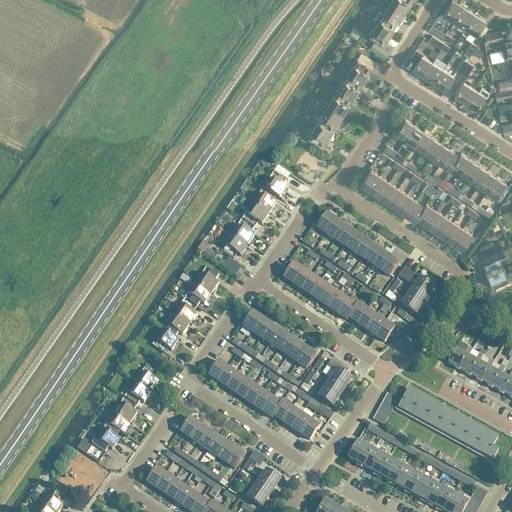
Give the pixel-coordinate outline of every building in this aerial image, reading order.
[(390,0),(390,1),(404,10),(410,0),(390,0)] [(444,4),(438,14),(447,20),(452,23),(464,4),(458,0),(450,0),(447,6),(444,4)] [(390,1),(384,10),(380,8),(376,13),(380,16),(395,26),(404,10),(390,1)] [(464,4),(452,23),(456,26),(459,21),(466,25),(475,11),(464,4)] [(475,11),(466,25),(463,30),(467,33),(470,28),(477,32),(486,18),(475,11)] [(408,27),(413,14),(407,12),(402,24),(408,27)] [(395,26),(380,16),(370,32),(385,42),(395,26)] [(444,37),(447,32),(435,24),(432,29),(444,37)] [(511,34),(503,36),(501,27),(484,31),(484,32),(483,32),(484,40),(486,39),(486,40),(502,36),(505,55),(511,53),(511,34)] [(447,32),(444,37),(450,41),(453,35),(447,32)] [(441,46),(445,41),(432,33),(429,38),(441,46)] [(374,39),(369,46),(376,50),(381,43),(374,39)] [(472,40),(464,51),(467,53),(469,55),(477,43),(472,40)] [(451,45),(445,41),(441,46),(448,50),(451,45)] [(485,51),(487,58),(504,54),(502,46),(485,51)] [(424,73),(433,59),(419,50),(416,55),(419,57),(414,66),(424,73)] [(358,55),(348,71),(363,81),(373,65),(358,55)] [(461,72),(469,60),(464,56),(456,69),(461,72)] [(443,66),(433,59),(424,73),(435,80),(443,66)] [(511,59),(509,60),(511,77),(498,79),(500,88),(511,86),(511,59)] [(474,63),(469,60),(461,72),(466,75),(474,63)] [(454,73),(443,66),(435,80),(445,87),(454,73)] [(348,71),(338,87),(353,96),(363,81),(348,71)] [(464,76),(463,79),(454,93),(465,99),(474,86),(469,82),(471,78),(468,76),(464,76)] [(474,86),(465,99),(476,106),(482,97),(488,102),(495,91),(496,96),(497,96),(495,89),(494,85),(491,85),(489,89),(482,84),(479,89),(474,86)] [(511,86),(500,88),(495,89),(497,96),(511,93),(511,86)] [(353,96),(338,87),(329,102),(343,112),(353,96)] [(343,112),(329,102),(319,118),(334,127),(343,112)] [(405,136),(415,122),(406,115),(396,130),(405,136)] [(334,127),(319,118),(309,134),(324,143),(334,127)] [(511,131),(511,120),(502,122),(504,133),(511,131)] [(424,128),(415,122),(405,136),(409,139),(405,144),(410,148),(414,142),(424,128)] [(424,128),(414,142),(423,148),(433,134),(424,128)] [(433,134),(423,148),(432,155),(442,140),(433,134)] [(442,140),(432,155),(441,161),(451,146),(442,140)] [(394,154),(396,150),(397,148),(387,142),(384,147),(394,154)] [(460,152),(451,146),(441,161),(450,167),(452,164),(460,152)] [(461,150),(460,152),(452,164),(460,170),(470,156),(461,150)] [(479,162),(470,156),(460,170),(469,177),(479,162)] [(412,166),(414,162),(409,158),(406,162),(412,166)] [(401,162),(398,166),(397,167),(402,171),(406,165),(401,162)] [(414,162),(412,166),(420,171),(423,168),(414,162)] [(479,162),(469,177),(478,183),(488,168),(479,162)] [(370,187),(380,173),(371,166),(361,181),(370,187)] [(488,168),(478,183),(487,189),(497,174),(488,168)] [(273,178),(266,189),(276,196),(280,199),(287,188),(283,185),(287,180),(274,171),(271,177),(273,178)] [(389,179),(380,173),(370,187),(379,193),(389,179)] [(497,174),(487,189),(491,191),(489,194),(495,198),(499,191),(507,180),(497,174)] [(443,177),(440,182),(449,188),(452,184),(453,181),(449,178),(447,179),(446,180),(443,177)] [(389,179),(379,193),(388,199),(398,185),(389,179)] [(429,187),(426,190),(431,194),(434,190),(435,188),(437,186),(431,183),(429,187)] [(435,188),(434,190),(439,194),(440,191),(443,187),(438,184),(437,186),(435,188)] [(398,185),(388,199),(397,205),(407,191),(398,185)] [(262,194),(255,205),(269,214),(276,203),(273,201),(276,196),(266,189),(264,187),(260,193),(262,194)] [(416,197),(407,191),(397,205),(406,211),(416,197)] [(416,197),(406,211),(415,217),(426,201),(424,203),(416,197)] [(426,201),(415,217),(415,218),(417,215),(426,221),(435,207),(426,201)] [(489,215),(492,210),(488,207),(487,208),(478,202),(475,206),(489,215)] [(269,214),(255,205),(248,215),(246,213),(242,219),(255,227),(258,222),(262,225),(269,214)] [(435,207),(426,221),(435,227),(444,213),(435,207)] [(326,234),(336,220),(326,213),(316,228),(326,234)] [(444,213),(435,227),(444,233),(453,219),(444,213)] [(255,227),(242,219),(239,224),(241,226),(234,236),(248,245),(255,235),(251,232),(255,227)] [(462,225),(453,219),(444,233),(453,240),(462,225)] [(344,226),(336,220),(326,234),(335,240),(344,226)] [(462,225),(453,240),(462,246),(472,232),(462,225)] [(344,226),(335,240),(344,246),(353,232),(344,226)] [(353,232),(344,246),(353,252),(362,238),(353,232)] [(225,245),(221,250),(234,259),(237,253),(241,256),(248,245),(234,236),(229,233),(227,235),(230,237),(225,245)] [(371,244),(362,238),(353,252),(361,258),(371,244)] [(493,284),(509,276),(499,255),(505,252),(500,240),(480,250),(485,261),(483,262),(493,284)] [(380,250),(371,244),(361,258),(370,265),(380,250)] [(380,250),(370,265),(379,271),(389,256),(380,250)] [(398,263),(389,256),(379,271),(389,277),(398,263)] [(229,257),(222,266),(236,275),(242,266),(229,257)] [(432,268),(435,262),(429,259),(426,264),(432,268)] [(293,283),(303,269),(293,263),(284,277),(293,283)] [(197,284),(211,294),(219,283),(215,280),(219,275),(206,267),(202,272),(205,274),(197,284)] [(398,277),(413,287),(428,297),(434,287),(433,287),(437,281),(431,277),(427,283),(415,274),(414,275),(404,268),(398,277)] [(303,269),(293,283),(302,289),(312,276),(303,269)] [(349,278),(344,274),(341,278),(347,282),(349,278)] [(321,282),(312,276),(302,289),(311,296),(321,282)] [(324,276),(321,282),(311,296),(320,302),(329,288),(325,285),(328,279),(324,276)] [(211,294),(197,284),(190,294),(188,293),(184,298),(196,307),(200,302),(204,304),(211,294)] [(329,288),(320,302),(329,308),(338,294),(335,291),(337,288),(332,285),(330,288),(329,288)] [(413,287),(407,296),(422,305),(428,297),(413,287)] [(393,296),(387,292),(384,296),(390,300),(393,296)] [(347,300),(338,294),(329,308),(338,314),(347,300)] [(422,305),(407,296),(401,305),(415,315),(422,305)] [(196,307),(184,298),(180,304),(183,305),(175,315),(189,325),(197,314),(193,312),(196,307)] [(356,306),(347,300),(338,314),(347,320),(348,318),(358,304),(358,303),(356,306)] [(358,304),(348,318),(357,324),(367,310),(358,304)] [(376,316),(367,310),(357,324),(366,330),(376,316)] [(252,332),(262,318),(252,312),(242,326),(252,332)] [(377,314),(376,316),(366,330),(375,336),(385,322),(381,319),(382,317),(377,314)] [(189,325),(175,315),(168,325),(166,324),(162,329),(165,331),(174,338),(175,337),(178,333),(182,335),(189,325)] [(409,326),(414,319),(408,315),(403,321),(409,326)] [(270,324),(262,318),(252,332),(261,339),(270,324)] [(394,328),(385,322),(375,336),(384,342),(394,328)] [(270,324),(261,339),(265,341),(265,345),(268,347),(270,345),(279,330),(270,324)] [(288,336),(279,330),(270,345),(278,351),(288,336)] [(174,338),(165,331),(157,341),(155,339),(151,345),(163,353),(167,348),(171,351),(179,340),(175,337),(174,338)] [(398,351),(410,343),(403,333),(392,341),(398,351)] [(297,342),(288,336),(278,351),(287,357),(297,342)] [(297,342),(287,357),(296,363),(306,349),(297,342)] [(252,351),(249,355),(255,359),(260,351),(255,347),(252,351)] [(455,349),(448,363),(455,367),(454,368),(458,371),(459,369),(466,356),(468,356),(471,350),(467,347),(464,354),(455,349)] [(306,349),(296,363),(306,369),(315,355),(306,349)] [(466,356),(459,369),(466,373),(465,374),(469,377),(470,375),(477,361),(479,362),(482,355),(478,353),(475,360),(468,356),(466,356)] [(320,358),(313,368),(317,370),(324,361),(320,358)] [(332,360),(327,367),(335,372),(330,379),(345,389),(351,379),(344,374),(347,371),(348,369),(333,359),(332,360)] [(486,366),(479,362),(477,361),(470,375),(477,379),(476,380),(480,383),(481,381),(488,367),(490,368),(494,362),(489,359),(486,366)] [(218,382),(228,367),(218,361),(208,375),(218,382)] [(488,367),(481,381),(488,385),(487,386),(491,389),(492,387),(499,373),(501,374),(505,368),(500,365),(497,372),(490,368),(488,367)] [(137,383),(151,393),(158,382),(154,379),(157,374),(145,366),(141,371),(143,373),(137,383)] [(237,374),(228,367),(218,382),(227,388),(237,374)] [(288,375),(283,372),(279,369),(276,373),(285,379),(288,375)] [(508,378),(501,374),(499,373),(492,387),(499,391),(498,392),(502,395),(503,393),(510,379),(511,380),(511,371),(508,378)] [(237,374),(227,388),(236,394),(245,380),(237,374)] [(274,376),(272,380),(273,381),(277,383),(281,385),(283,382),(274,376)] [(294,378),(290,383),(297,387),(300,382),(294,378)] [(330,379),(324,388),(339,397),(345,389),(330,379)] [(511,380),(510,379),(503,393),(510,397),(509,398),(511,399),(511,380)] [(245,380),(236,394),(244,400),(254,386),(245,380)] [(151,393),(137,383),(130,393),(127,392),(124,397),(136,406),(139,400),(144,403),(151,393)] [(263,392),(254,386),(244,400),(253,406),(263,392)] [(339,397),(324,388),(318,397),(332,407),(339,397)] [(398,409),(493,460),(498,451),(492,448),(497,438),(409,389),(398,409)] [(272,398),(263,392),(253,406),(262,412),(272,398)] [(387,393),(387,394),(384,399),(395,405),(398,399),(387,393)] [(136,406),(124,397),(120,403),(122,404),(115,415),(129,424),(137,413),(133,411),(136,406)] [(272,398),(262,412),(271,419),(273,416),(281,404),(272,398)] [(311,399),(307,405),(316,411),(317,409),(320,405),(311,399)] [(395,405),(384,399),(382,404),(392,410),(395,405)] [(292,408),(283,401),(281,404),(273,416),(282,422),(292,408)] [(292,408),(282,422),(291,428),(301,414),(303,410),(304,409),(295,403),(294,404),(292,408)] [(382,404),(379,409),(390,415),(392,410),(382,404)] [(390,415),(379,409),(376,414),(387,420),(390,415)] [(310,420),(301,414),(291,428),(300,434),(310,420)] [(376,414),(373,419),(373,420),(384,426),(387,420),(376,414)] [(129,424),(115,415),(108,425),(106,423),(102,429),(105,430),(115,437),(118,432),(122,435),(129,424)] [(189,438),(199,424),(190,418),(180,432),(189,438)] [(319,426),(310,420),(300,434),(309,441),(319,426)] [(199,424),(189,438),(198,445),(208,430),(199,424)] [(475,483),(370,424),(366,430),(472,489),(475,483)] [(115,437),(105,430),(98,440),(95,439),(90,447),(81,442),(77,448),(97,463),(107,447),(112,450),(119,439),(115,437)] [(217,436),(208,430),(198,445),(207,451),(217,436)] [(394,435),(403,440),(405,437),(396,432),(394,435)] [(226,442),(217,436),(207,451),(216,457),(226,442)] [(375,448),(370,445),(369,447),(358,441),(348,459),(364,468),(374,450),(375,448)] [(226,442),(216,457),(225,463),(235,448),(226,442)] [(117,443),(114,448),(124,455),(128,450),(117,443)] [(421,446),(419,449),(428,454),(430,450),(421,446)] [(244,455),(235,448),(225,463),(235,469),(244,455)] [(384,456),(374,450),(364,468),(380,476),(390,459),(391,457),(385,454),(384,456)] [(177,458),(167,451),(165,455),(174,462),(177,458)] [(108,463),(116,469),(121,464),(113,457),(108,463)] [(177,458),(174,462),(175,463),(183,468),(186,464),(177,458)] [(390,459),(380,476),(395,485),(405,467),(406,465),(401,462),(400,465),(390,459)] [(446,459),(444,463),(453,468),(455,465),(446,459)] [(199,463),(196,467),(205,474),(209,467),(205,465),(204,467),(199,463)] [(158,466),(157,468),(156,468),(146,482),(156,488),(165,474),(161,471),(163,469),(158,466)] [(209,467),(205,474),(214,480),(216,476),(212,472),(214,469),(210,466),(209,467)] [(416,473),(405,467),(395,485),(411,494),(421,476),(422,474),(417,471),(416,473)] [(195,470),(192,474),(196,477),(194,480),(198,484),(201,480),(204,476),(195,470)] [(260,479),(274,489),(280,479),(266,470),(260,479)] [(166,475),(165,474),(156,488),(165,494),(174,480),(170,478),(172,475),(168,472),(166,475)] [(208,480),(204,476),(201,480),(210,486),(212,482),(208,480)] [(431,482),(421,476),(411,494),(427,502),(437,485),(438,483),(432,480),(431,482)] [(222,479),(219,483),(226,488),(229,484),(222,479)] [(260,479),(253,488),(268,498),(274,489),(260,479)] [(174,480),(165,494),(174,501),(183,486),(174,480)] [(216,485),(212,482),(210,486),(218,492),(221,488),(216,485)] [(437,485),(427,502),(443,511),(453,494),(454,491),(448,488),(447,491),(437,485)] [(183,486),(174,501),(182,507),(192,492),(183,486)] [(476,487),(473,493),(483,499),(487,493),(476,487)] [(268,498),(253,488),(247,497),(261,507),(268,498)] [(43,506),(51,511),(58,511),(67,500),(54,490),(43,506)] [(191,511),(201,499),(192,492),(182,507),(190,511),(191,511)] [(483,499),(473,493),(470,498),(481,504),(483,499)] [(463,499),(453,494),(443,511),(444,511),(462,511),(465,508),(468,503),(469,500),(464,497),(463,499)] [(470,498),(469,500),(468,503),(478,509),(481,504),(470,498)] [(201,499),(191,511),(205,511),(210,504),(201,499)] [(325,500),(321,506),(318,511),(317,511),(338,511),(340,508),(325,500)] [(311,501),(308,506),(318,511),(321,506),(311,501)] [(210,504),(205,511),(218,511),(221,508),(212,502),(210,504)] [(468,503),(465,508),(472,511),(476,511),(478,509),(468,503)]
